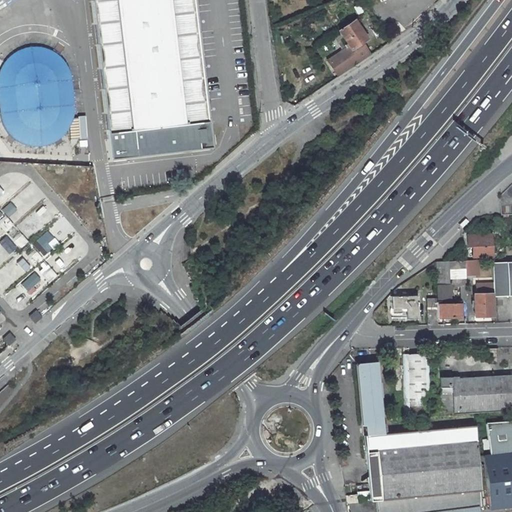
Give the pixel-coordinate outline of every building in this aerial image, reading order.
[(0,0),(0,9),(15,0),(0,0)] [(205,108),(192,0),(87,0),(106,159),(210,147),(205,108)] [(364,11),(369,9),(365,2),(360,4),(364,11)] [(362,42),(367,39),(354,20),(339,31),(347,43),(345,45),(346,47),(327,60),(338,76),(370,55),(363,45),(353,52),(352,49),(362,42)] [(353,52),(363,45),(362,42),(352,49),(353,52)] [(0,122),(4,131),(14,142),(23,146),(33,149),(44,147),(54,142),(63,136),(68,129),(73,116),(73,106),(70,79),(68,70),(62,61),(55,54),(49,50),(39,47),(32,47),(26,48),(17,51),(9,56),(1,66),(0,68),(0,122)] [(6,216),(17,211),(11,201),(1,207),(6,216)] [(45,203),(40,221),(48,223),(52,205),(45,203)] [(0,224),(5,231),(13,224),(6,216),(0,220),(0,224)] [(18,248),(26,242),(16,227),(8,233),(18,248)] [(32,244),(45,255),(58,241),(45,230),(32,244)] [(58,270),(87,245),(77,233),(48,258),(58,270)] [(492,251),(491,234),(467,235),(468,247),(473,247),(473,257),(481,258),(481,252),(492,251)] [(6,236),(0,240),(0,244),(9,254),(16,248),(6,236)] [(32,264),(41,260),(37,251),(28,254),(32,264)] [(15,263),(25,272),(30,265),(21,257),(15,263)] [(465,280),(478,280),(477,260),(465,261),(465,280)] [(436,262),(437,303),(451,302),(450,286),(449,261),(436,262)] [(465,285),(465,280),(465,261),(449,261),(450,286),(458,285),(465,285)] [(511,261),(492,262),(493,281),(493,294),(493,297),(511,295),(511,261)] [(35,271),(27,277),(38,292),(47,285),(35,271)] [(26,280),(16,288),(24,297),(34,289),(26,280)] [(493,294),(493,281),(475,281),(475,289),(473,289),(474,317),(492,316),(491,294),(493,294)] [(417,318),(417,296),(391,297),(392,314),(398,314),(399,318),(417,318)] [(436,318),(436,303),(436,299),(427,299),(427,325),(437,325),(436,318)] [(459,303),(459,302),(451,302),(437,303),(436,303),(436,318),(460,317),(459,303)] [(35,310),(28,316),(34,323),(41,317),(35,310)] [(15,339),(9,332),(2,339),(7,346),(15,339)] [(403,416),(431,416),(429,349),(402,349),(403,416)] [(476,440),(474,425),(383,434),(376,362),(356,365),(361,425),(364,425),(365,435),(363,436),(370,501),(380,500),(395,499),(410,497),(424,496),(438,495),(452,493),(466,492),(479,491),(481,491),(476,440)] [(511,375),(474,378),(473,413),(511,410),(511,375)] [(473,413),(474,378),(458,378),(458,377),(440,377),(440,388),(440,395),(431,396),(432,416),(473,413)] [(511,420),(485,423),(489,455),(511,452),(511,420)] [(511,452),(489,455),(483,456),(489,510),(511,507),(511,452)] [(480,500),(479,491),(466,492),(467,501),(480,500)] [(467,501),(466,492),(452,493),(453,503),(467,501)] [(453,503),(452,493),(438,495),(439,504),(453,503)] [(359,502),(358,494),(345,496),(347,504),(359,502)] [(439,504),(438,495),(424,496),(425,505),(439,504)] [(425,505),(424,496),(410,497),(411,507),(425,505)] [(411,507),(410,497),(395,499),(396,508),(411,507)] [(396,508),(395,499),(380,500),(381,510),(396,508)]
